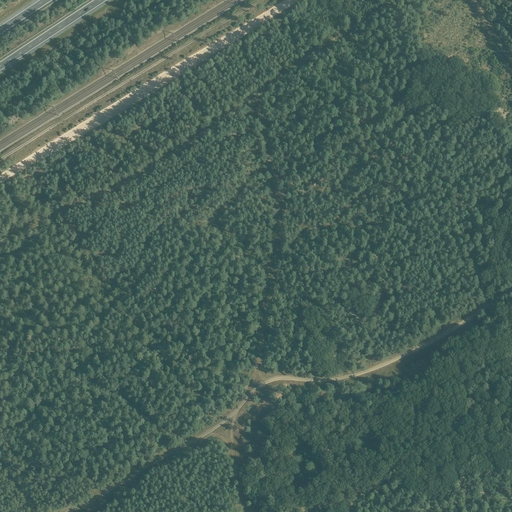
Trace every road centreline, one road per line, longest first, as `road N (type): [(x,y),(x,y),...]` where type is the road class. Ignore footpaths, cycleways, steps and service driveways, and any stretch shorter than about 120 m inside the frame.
road 1 (track): [(0,159),(261,0)]
road 2 (motorway): [(0,67),(102,0)]
